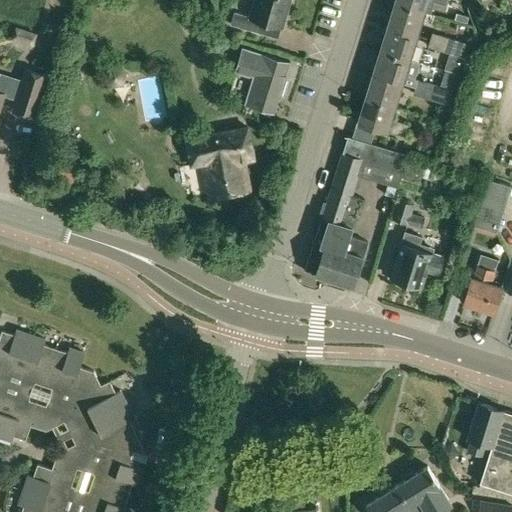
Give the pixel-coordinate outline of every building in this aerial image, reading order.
[(231,23),(259,31),(263,20),(282,25),(289,0),(255,0),(251,16),(234,11),(231,23)] [(416,32),(422,11),(423,8),(396,0),(395,0),(388,24),(416,32)] [(396,0),(423,8),(431,11),(434,0),(439,0),(446,2),(446,0),(396,0)] [(388,24),(381,47),(409,56),(416,32),(388,24)] [(29,45),(34,46),(38,33),(15,26),(11,39),(16,41),(16,39),(30,43),(29,45)] [(428,46),(445,51),(450,37),(432,31),(428,46)] [(445,51),(463,56),(467,42),(450,37),(445,51)] [(279,98),(280,98),(287,75),(286,75),(290,61),(242,46),(234,71),(252,77),(244,104),(274,113),(279,98)] [(381,47),(374,71),(401,80),(400,83),(416,87),(414,94),(430,99),(435,84),(418,79),(417,79),(415,79),(420,61),(408,58),(409,56),(381,47)] [(440,65),(433,49),(422,53),(429,69),(440,65)] [(35,115),(40,116),(45,100),(40,98),(47,75),(27,68),(14,110),(34,116),(35,115)] [(401,80),(374,71),(366,95),(394,104),(400,83),(401,80)] [(0,106),(9,77),(11,77),(11,76),(0,73),(0,74),(0,106)] [(435,84),(430,99),(448,104),(452,90),(435,84)] [(378,143),(383,144),(396,148),(401,132),(405,133),(409,122),(390,116),(394,104),(366,95),(359,120),(384,127),(378,143)] [(202,162),(209,198),(250,190),(244,159),(254,157),(248,126),(186,137),(191,164),(202,162)] [(343,151),(338,165),(359,171),(358,174),(372,179),(383,144),(378,143),(378,144),(348,135),(343,151)] [(383,144),(372,179),(387,183),(384,193),(393,195),(396,186),(398,186),(408,154),(395,150),(396,148),(383,144)] [(72,182),(77,167),(62,162),(57,177),(72,182)] [(338,165),(337,169),(358,175),(358,174),(359,171),(338,165)] [(305,269),(329,277),(343,233),(341,232),(344,224),(343,223),(352,194),(358,175),(337,169),(325,206),(323,205),(319,217),(322,217),(305,269)] [(472,224),(497,231),(511,185),(486,177),(472,224)] [(329,277),(353,285),(363,255),(362,255),(367,240),(351,235),(354,225),(353,225),(355,217),(359,218),(365,198),(352,194),(343,223),(344,224),(341,232),(343,233),(329,277)] [(408,223),(421,227),(424,216),(412,212),(415,203),(398,197),(392,217),(408,223)] [(391,279),(421,288),(421,285),(422,285),(427,269),(438,273),(444,255),(419,247),(422,235),(405,230),(391,276),(392,276),(391,279)] [(464,302),(494,311),(502,285),(491,281),(499,258),(481,253),(474,276),(472,275),(464,302)] [(0,436),(12,440),(14,435),(26,439),(31,425),(47,430),(65,421),(70,432),(76,443),(58,452),(52,468),(38,463),(34,476),(29,474),(19,503),(24,505),(21,511),(128,511),(130,508),(125,506),(133,483),(138,484),(143,469),(142,469),(129,464),(134,449),(127,436),(136,432),(130,420),(135,417),(128,403),(121,390),(116,392),(110,380),(102,384),(95,371),(80,366),(85,352),(70,346),(68,352),(45,344),(46,338),(17,329),(15,334),(3,330),(0,337),(0,436)] [(480,483),(511,492),(511,411),(479,402),(468,437),(472,438),(468,450),(483,455),(487,442),(492,443),(480,483)] [(428,465),(397,484),(413,511),(440,511),(453,504),(449,498),(428,465)] [(366,503),(371,511),(413,511),(397,484),(366,503)] [(511,511),(511,504),(480,499),(477,511),(511,511)]
